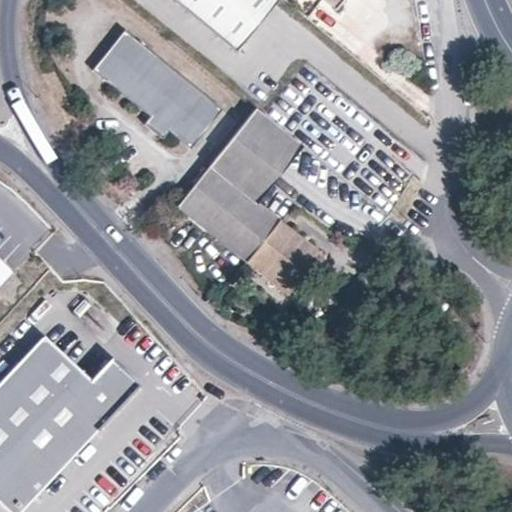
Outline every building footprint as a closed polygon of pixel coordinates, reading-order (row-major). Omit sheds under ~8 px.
[(175,0),(237,51),(280,0),(175,0)] [(320,0),(335,12),(344,0),(320,0)] [(169,131),(191,149),(223,109),(124,29),(92,70),(150,116),(144,124),(163,138),(169,131)] [(257,204),(304,146),(256,107),(209,165),(257,204)] [(209,165),(176,206),(288,296),(320,255),(257,204),(209,165)] [(0,287),(15,272),(0,258),(0,287)] [(43,340),(0,384),(0,511),(1,511),(24,511),(137,394),(108,366),(90,385),(43,340)]
